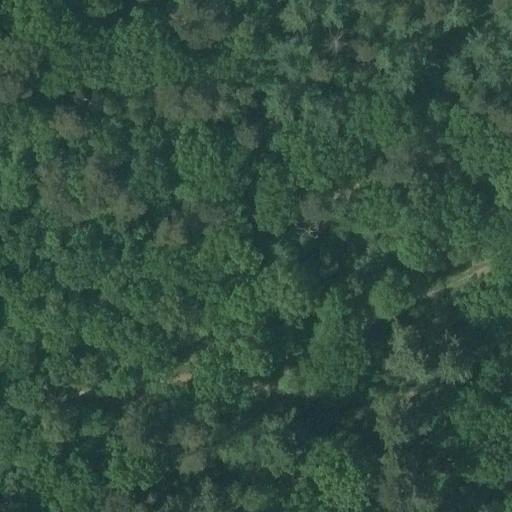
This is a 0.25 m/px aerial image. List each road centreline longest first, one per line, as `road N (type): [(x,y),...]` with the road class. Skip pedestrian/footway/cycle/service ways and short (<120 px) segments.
road 1 (track): [(0,414),(127,396),(364,326),(511,263)]
road 2 (track): [(261,0),(268,406)]
road 3 (track): [(188,378),(268,406),(511,377)]
